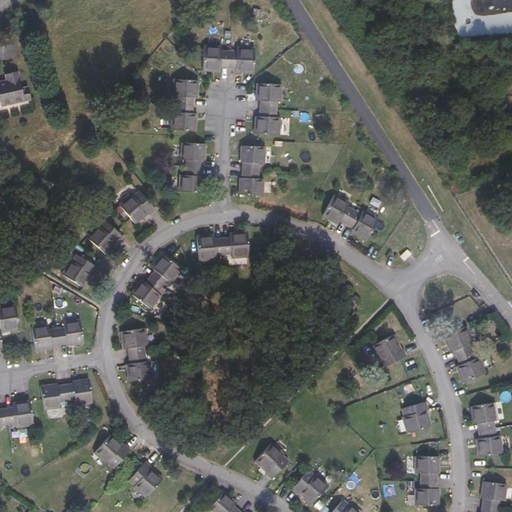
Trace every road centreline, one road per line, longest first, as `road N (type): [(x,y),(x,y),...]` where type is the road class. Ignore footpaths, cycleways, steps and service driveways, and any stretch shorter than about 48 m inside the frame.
road 1 (unclassified): [(439,230),(289,0)]
road 2 (residential): [(104,359),(136,425),(285,511)]
road 3 (residential): [(456,511),(459,455),(441,373),(395,287)]
road 4 (residential): [(220,215),(180,224),(131,266),(111,302),(104,359)]
road 5 (residential): [(395,287),(298,226),(220,215)]
